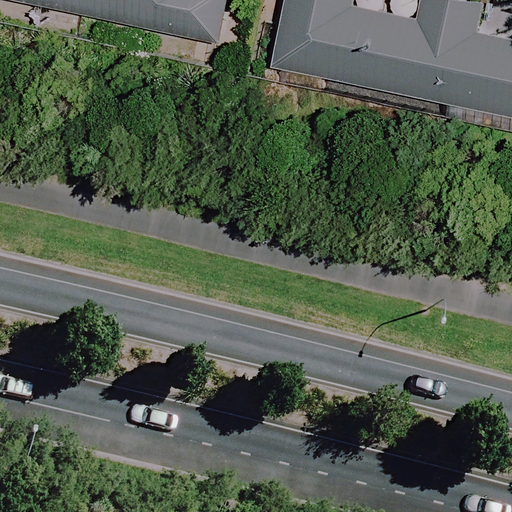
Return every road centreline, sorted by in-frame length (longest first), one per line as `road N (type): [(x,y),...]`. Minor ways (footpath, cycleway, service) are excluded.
road 1 (primary): [(0,283),(511,406)]
road 2 (primary): [(506,511),(0,391)]
